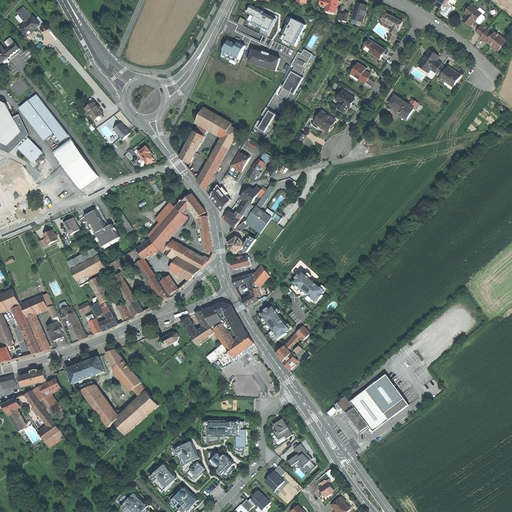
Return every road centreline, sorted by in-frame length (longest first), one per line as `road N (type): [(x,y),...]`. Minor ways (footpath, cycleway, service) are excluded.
road 1 (residential): [(181,166),(126,180),(0,237)]
road 2 (residential): [(331,163),(423,17)]
road 3 (tertiary): [(0,370),(155,317)]
road 4 (residential): [(294,392),(266,410),(262,461),(213,511)]
road 5 (track): [(511,136),(372,154)]
road 6 (residential): [(215,216),(243,188),(331,163)]
